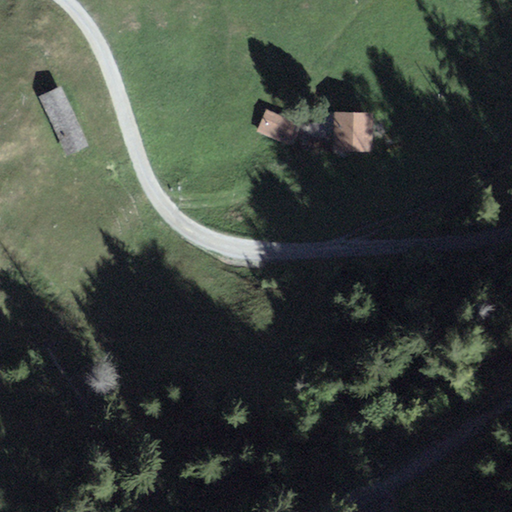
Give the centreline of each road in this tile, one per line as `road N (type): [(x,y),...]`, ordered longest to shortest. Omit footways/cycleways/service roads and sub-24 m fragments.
road 1 (track): [(511,143),(415,214),(300,255)]
road 2 (track): [(511,412),(337,511)]
road 3 (track): [(312,150),(249,191),(211,204),(156,204)]
